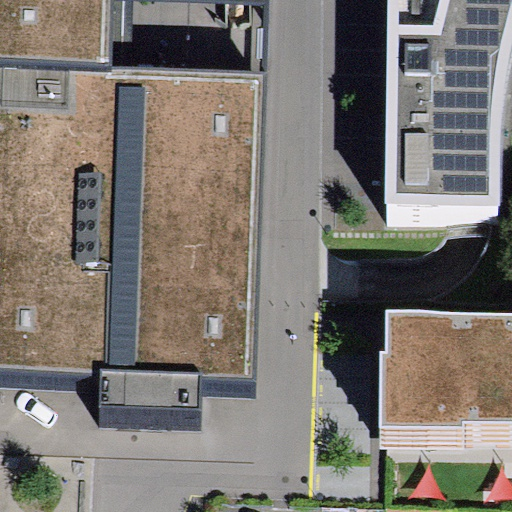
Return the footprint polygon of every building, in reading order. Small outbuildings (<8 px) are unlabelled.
[(0,0),(0,79),(111,78),(110,0),(0,0)] [(174,0),(173,45),(253,48),(254,0),(174,0)] [(511,0),(382,0),(378,236),(466,237),(483,238),(488,125),(499,64),(511,30),(511,0)] [(0,79),(0,374),(272,371),(268,76),(0,79)] [(511,337),(387,338),(386,452),(511,451),(511,337)]
